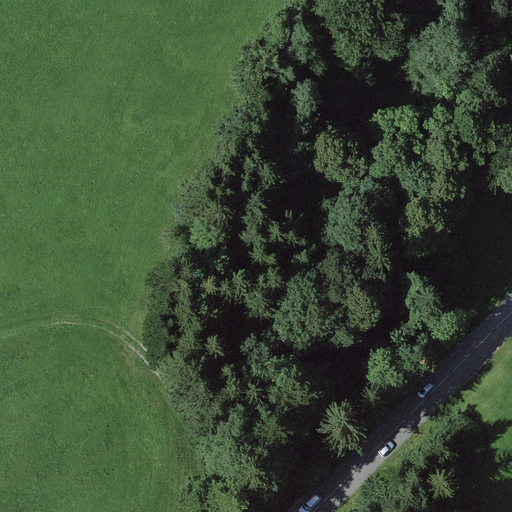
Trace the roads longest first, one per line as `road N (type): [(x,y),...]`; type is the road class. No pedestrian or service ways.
road 1 (track): [(0,330),(81,320),(132,337),(211,440),(218,511)]
road 2 (tertiary): [(313,511),(511,313)]
